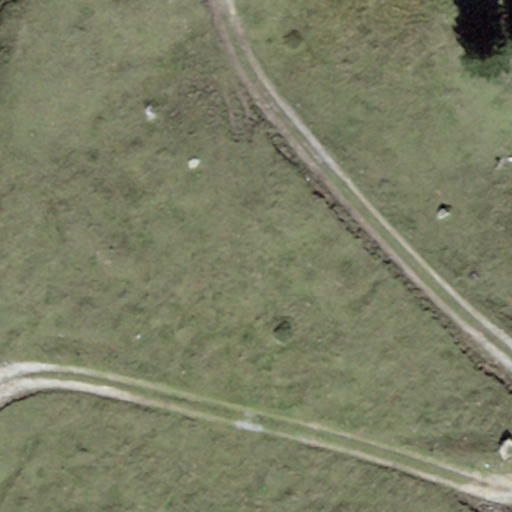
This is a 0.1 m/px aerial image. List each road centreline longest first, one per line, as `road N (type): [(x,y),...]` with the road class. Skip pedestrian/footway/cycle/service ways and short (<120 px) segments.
road 1 (track): [(511,495),(211,408),(47,377),(0,401)]
road 2 (track): [(217,0),(248,73),(336,185),(511,368)]
